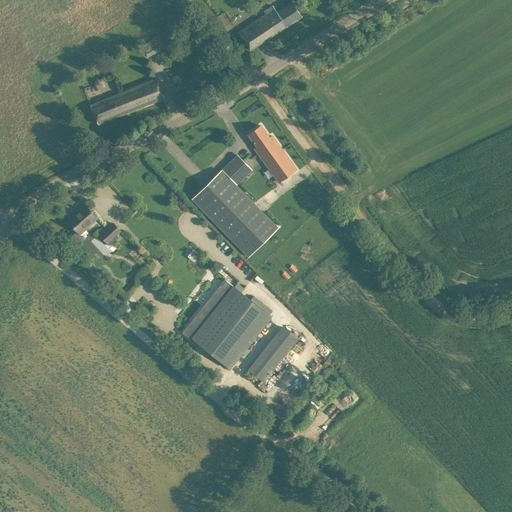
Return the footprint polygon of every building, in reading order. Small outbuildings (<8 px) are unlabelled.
[(266,14),(247,27),(239,32),(250,50),(302,16),(292,2),(277,12),(273,5),(264,11),(266,14)] [(153,40),(142,46),(149,58),(160,51),(158,47),(176,37),(172,25),(151,37),(153,40)] [(91,105),(94,115),(98,124),(164,98),(157,79),(91,105)] [(254,148),(279,182),(296,170),(271,136),(269,137),(260,125),(248,134),(257,146),(254,148)] [(212,152),(217,159),(221,156),(216,149),(212,152)] [(238,170),(245,163),(237,155),(222,169),(223,170),(222,171),(222,170),(193,199),(249,256),(278,228),(236,185),(245,177),(238,170)] [(252,170),(245,163),(238,170),(245,177),(252,170)] [(97,218),(92,212),(85,204),(67,221),(79,234),(87,227),(97,218)] [(100,235),(107,243),(120,231),(113,223),(100,235)] [(189,256),(193,247),(189,245),(184,254),(189,256)] [(189,257),(195,262),(201,253),(195,248),(189,257)] [(225,279),(184,332),(197,343),(229,368),(235,360),(271,315),(225,279)] [(251,372),(264,382),(299,338),(287,328),(251,372)]
